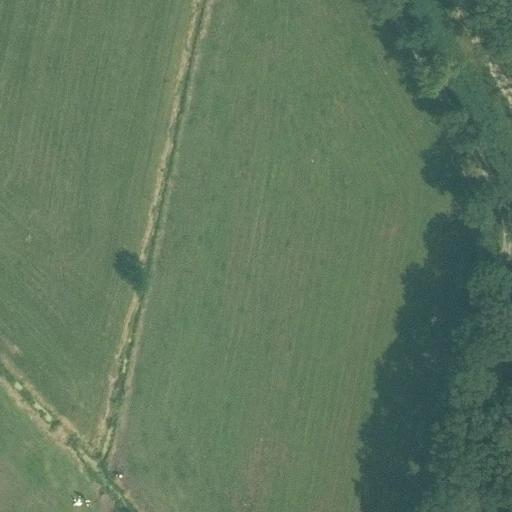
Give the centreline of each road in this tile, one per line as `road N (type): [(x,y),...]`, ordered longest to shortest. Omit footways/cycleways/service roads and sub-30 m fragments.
road 1 (track): [(503,246),(507,217),(496,193),(385,0)]
road 2 (track): [(446,511),(503,246)]
road 3 (track): [(511,119),(445,0)]
